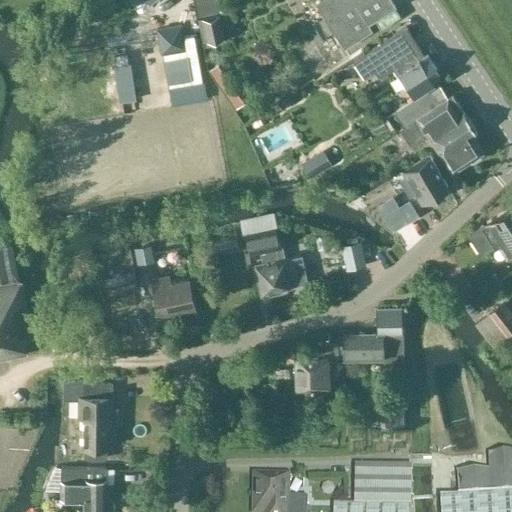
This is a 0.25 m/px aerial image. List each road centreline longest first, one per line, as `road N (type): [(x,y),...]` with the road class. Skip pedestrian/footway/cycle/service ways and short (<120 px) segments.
road 1 (unclassified): [(180,511),(180,398),(202,356),(359,301),(511,166)]
road 2 (tertiary): [(423,0),(511,136)]
